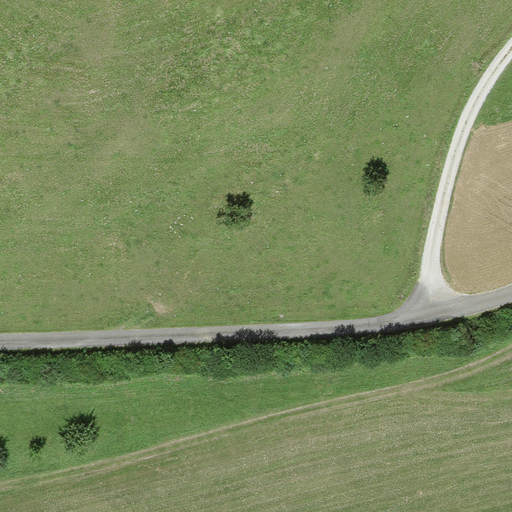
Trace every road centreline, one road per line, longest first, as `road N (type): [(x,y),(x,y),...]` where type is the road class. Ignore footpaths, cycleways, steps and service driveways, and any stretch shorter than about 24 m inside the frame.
road 1 (track): [(0,491),(451,375),(511,347)]
road 2 (track): [(511,291),(339,328),(0,341)]
road 3 (track): [(511,45),(489,68),(459,124),(425,268),(433,313)]
